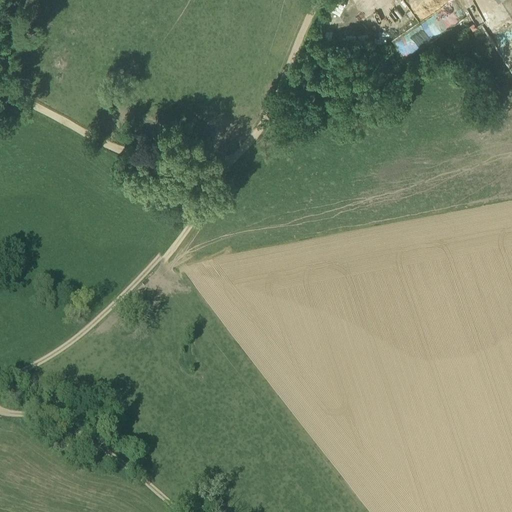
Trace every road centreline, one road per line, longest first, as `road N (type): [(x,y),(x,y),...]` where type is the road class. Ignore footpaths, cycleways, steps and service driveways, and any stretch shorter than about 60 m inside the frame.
road 1 (track): [(0,390),(74,343),(120,301),(217,178)]
road 2 (track): [(217,178),(120,147),(0,83)]
road 3 (track): [(217,178),(265,116),(315,0)]
road 4 (track): [(173,511),(82,440),(48,423),(0,416)]
